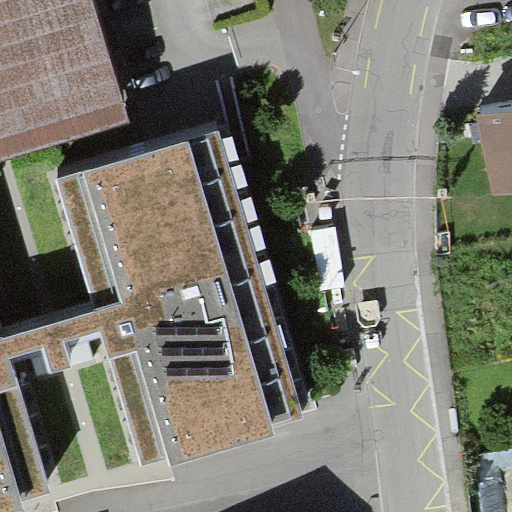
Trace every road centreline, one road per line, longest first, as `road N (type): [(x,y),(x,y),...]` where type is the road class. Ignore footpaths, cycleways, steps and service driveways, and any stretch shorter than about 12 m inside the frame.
road 1 (residential): [(418,511),(395,366),(385,193),(389,91),(409,0)]
road 2 (unknown): [(6,511),(395,366)]
